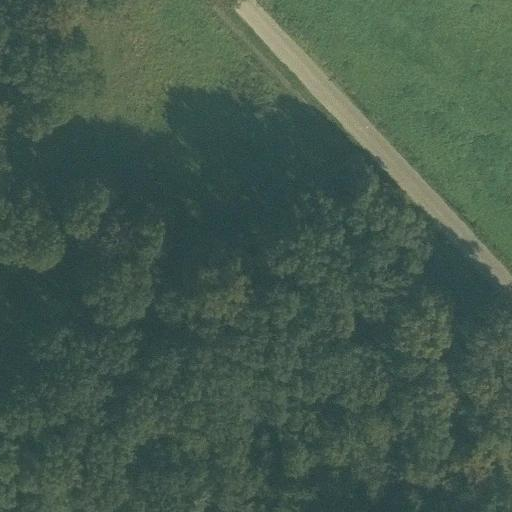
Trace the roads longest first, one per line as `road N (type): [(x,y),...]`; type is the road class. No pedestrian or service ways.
road 1 (tertiary): [(511,295),(237,0)]
road 2 (track): [(486,267),(366,385),(314,400),(267,511)]
